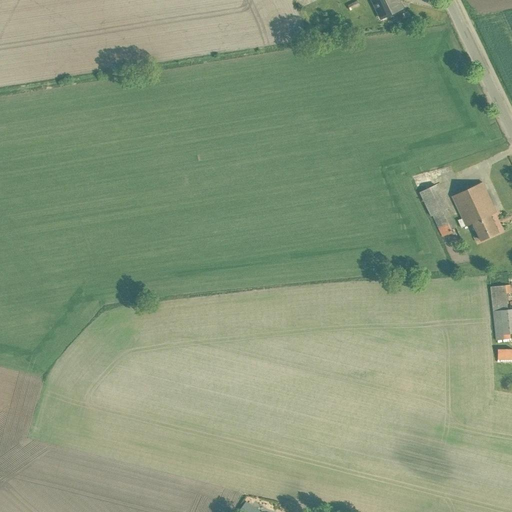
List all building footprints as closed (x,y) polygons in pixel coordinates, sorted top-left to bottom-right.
[(405,10),(400,0),(374,0),(384,20),(405,10)] [(485,181),(455,195),(468,225),(475,222),(484,241),(503,233),(495,215),(500,213),(485,181)] [(437,184),(422,192),(444,236),(459,229),(437,184)] [(507,285),(492,287),(498,340),(511,338),(511,309),(510,310),(507,285)] [(511,349),(502,350),(502,363),(511,362),(511,349)] [(244,501),(237,511),(260,511),(244,501)]
